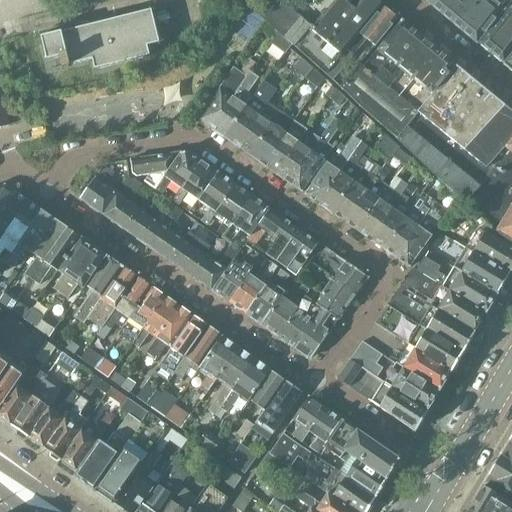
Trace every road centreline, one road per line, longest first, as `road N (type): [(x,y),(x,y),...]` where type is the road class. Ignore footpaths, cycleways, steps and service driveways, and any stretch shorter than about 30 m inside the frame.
road 1 (residential): [(315,381),(388,274),(192,138),(12,165)]
road 2 (residential): [(315,381),(136,262),(12,165)]
road 3 (residential): [(447,473),(315,381)]
road 4 (residential): [(511,93),(397,0)]
road 5 (unclassified): [(447,473),(511,367)]
